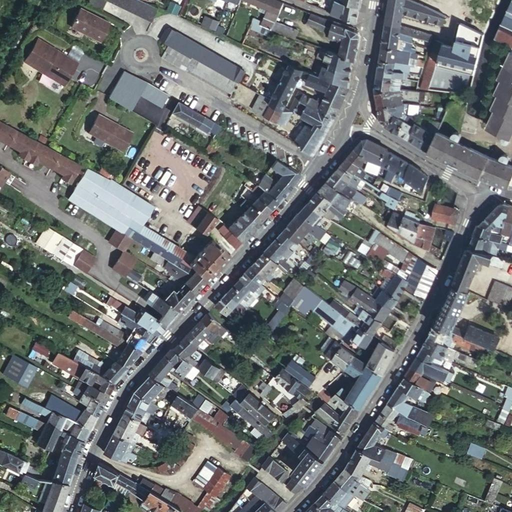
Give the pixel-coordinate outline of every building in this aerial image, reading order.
[(109,0),(151,20),(158,7),(153,5),(147,2),(143,0),(109,0)] [(264,0),(261,8),(267,10),(269,11),(273,0),(264,0)] [(279,15),(284,3),(275,0),(273,0),(269,11),(279,15)] [(357,23),(359,7),(342,2),(336,0),(331,14),(357,23)] [(386,24),(401,25),(402,17),(404,0),(389,0),(387,14),(386,24)] [(494,11),(499,0),(485,0),(483,5),(494,11)] [(167,11),(176,15),(181,6),(171,2),(167,11)] [(511,2),(495,40),(511,48),(511,52),(511,2)] [(80,8),(71,26),(101,41),(110,23),(80,8)] [(269,11),(267,10),(260,27),(271,32),(271,31),(275,23),(279,15),(269,11)] [(332,27),(334,21),(311,13),(309,18),(332,27)] [(471,28),(484,33),(485,30),(487,25),(489,21),(474,14),(467,26),(471,28)] [(329,39),(343,44),(344,41),(329,34),(332,27),(309,18),(307,26),(321,31),(329,39)] [(205,27),(217,31),(219,24),(208,20),(205,27)] [(340,55),(354,61),(356,61),(362,38),(359,32),(355,31),(356,29),(334,21),(332,27),(329,34),(344,41),(343,44),(340,55)] [(271,31),(295,39),(298,31),(275,23),(271,31)] [(401,25),(386,24),(384,31),(399,33),(401,25)] [(433,35),(401,25),(399,33),(399,34),(409,37),(431,42),(432,40),(433,35)] [(167,27),(160,40),(167,44),(170,46),(191,57),(209,67),(236,81),(238,82),(246,71),(167,27)] [(481,43),(484,33),(471,28),(467,39),(481,43)] [(256,33),(251,31),(248,38),(253,40),(256,33)] [(384,31),(383,39),(398,42),(399,34),(399,33),(384,31)] [(399,34),(398,42),(408,44),(409,37),(399,34)] [(25,61),(65,84),(78,62),(39,39),(25,61)] [(383,39),(382,49),(396,52),(398,42),(383,39)] [(441,49),(443,43),(436,41),(434,47),(441,49)] [(408,44),(398,42),(396,52),(406,53),(415,55),(416,49),(412,49),(413,45),(408,44)] [(170,46),(167,44),(160,55),(184,69),(185,68),(164,56),(170,46)] [(164,56),(185,68),(191,57),(170,46),(164,56)] [(382,49),(380,60),(395,62),(395,57),(396,52),(382,49)] [(338,66),(352,72),(354,61),(340,55),(326,51),(324,59),(338,64),(339,64),(338,66)] [(511,52),(498,79),(501,81),(494,94),(498,96),(491,110),(495,111),(486,129),(510,141),(511,137),(511,52)] [(395,62),(405,64),(410,65),(417,66),(419,55),(415,55),(406,53),(405,58),(395,57),(395,62)] [(191,57),(185,68),(203,78),(209,67),(191,57)] [(438,60),(431,58),(428,67),(435,69),(438,60)] [(380,60),(379,69),(400,72),(404,73),(405,64),(395,62),(380,60)] [(312,72),(293,64),(284,80),(280,87),(279,88),(292,95),(302,76),(309,79),(312,72)] [(325,65),(323,77),(350,88),(352,75),(337,69),(325,65)] [(337,69),(352,75),(352,72),(338,66),(337,69)] [(229,93),(236,81),(209,67),(203,78),(229,93)] [(435,69),(428,67),(424,79),(431,81),(435,69)] [(379,69),(378,77),(389,78),(389,75),(401,77),(403,78),(404,73),(400,72),(379,69)] [(139,79),(125,71),(119,82),(132,90),(139,79)] [(350,88),(323,77),(312,72),(309,79),(310,80),(308,84),(323,90),(323,89),(329,92),(326,97),(325,102),(340,109),(350,88)] [(378,77),(375,93),(390,88),(400,88),(401,77),(389,75),(389,78),(378,77)] [(140,94),(144,90),(147,83),(139,79),(132,90),(140,94)] [(145,91),(175,108),(179,101),(147,83),(144,90),(145,91)] [(279,88),(272,100),(270,104),(283,111),(285,107),(292,95),(279,88)] [(390,88),(375,93),(378,107),(391,104),(390,109),(395,109),(396,104),(403,104),(403,99),(400,88),(390,88)] [(419,91),(416,91),(400,88),(403,99),(418,101),(419,91)] [(301,93),(291,111),(292,111),(296,113),(302,101),(303,99),(305,95),(301,93)] [(270,104),(272,100),(260,94),(251,109),(278,124),(285,124),(292,111),(291,111),(285,107),(283,111),(270,104)] [(335,118),(340,109),(325,102),(319,100),(318,102),(305,95),(303,99),(302,101),(335,118)] [(209,130),(216,133),(220,126),(179,101),(175,108),(173,112),(207,132),(209,130)] [(302,101),(296,113),(316,124),(329,130),(335,118),(302,101)] [(391,104),(378,107),(381,120),(388,128),(396,116),(401,115),(402,111),(409,112),(410,105),(403,104),(396,104),(395,109),(390,109),(391,104)] [(99,114),(89,132),(124,150),(133,132),(99,114)] [(404,121),(414,127),(415,123),(416,120),(407,115),(404,121)] [(396,116),(388,128),(393,131),(399,134),(400,133),(404,121),(396,116)] [(69,180),(80,162),(45,144),(0,120),(0,138),(20,149),(18,153),(35,162),(37,158),(62,171),(60,176),(69,180)] [(429,152),(437,132),(442,123),(432,120),(429,128),(427,127),(426,131),(415,123),(414,127),(410,140),(423,148),(429,152)] [(292,140),(314,155),(329,130),(316,124),(314,127),(303,121),(292,140)] [(407,138),(410,140),(414,127),(404,121),(400,133),(407,138)] [(220,126),(216,133),(221,136),(225,129),(220,126)] [(471,148),(437,132),(429,152),(461,167),(482,177),(509,187),(511,179),(511,165),(500,161),(491,158),(482,153),(471,148)] [(364,141),(342,165),(355,172),(368,158),(385,163),(390,166),(399,170),(410,176),(409,179),(423,191),(429,176),(426,174),(420,170),(411,164),(404,160),(394,155),(382,148),(383,146),(368,139),(364,141)] [(289,192),(301,176),(250,143),(245,151),(282,175),(277,182),(289,192)] [(235,160),(231,167),(240,172),(244,165),(235,160)] [(0,183),(9,171),(0,165),(0,183)] [(342,165),(337,172),(350,179),(352,177),(355,172),(342,165)] [(109,180),(87,166),(76,185),(97,197),(98,197),(109,180)] [(399,170),(390,166),(384,179),(393,183),(399,170)] [(337,172),(328,181),(341,190),(347,183),(350,179),(337,172)] [(273,188),(277,182),(266,175),(262,181),(273,188)] [(363,187),(368,180),(359,175),(355,179),(352,177),(350,179),(355,182),(363,187)] [(98,197),(131,218),(140,224),(146,214),(151,205),(142,200),(109,180),(98,197)] [(259,188),(265,191),(280,202),(289,192),(277,182),(273,188),(262,181),(257,187),(259,188)] [(341,190),(328,181),(321,189),(335,198),(341,190)] [(347,183),(341,190),(348,194),(353,198),(358,191),(352,187),(347,183)] [(97,197),(76,185),(67,198),(88,210),(97,197)] [(259,198),(265,191),(259,188),(254,194),(259,198)] [(397,188),(392,195),(400,200),(405,192),(397,188)] [(321,189),(320,191),(334,200),(335,198),(321,189)] [(348,194),(341,190),(335,198),(342,202),(342,201),(348,194)] [(280,202),(265,191),(259,198),(273,210),(280,202)] [(334,200),(320,191),(309,204),(322,216),(329,208),(338,214),(343,206),(334,200)] [(353,198),(360,202),(364,195),(358,191),(353,198)] [(353,198),(348,194),(342,201),(348,205),(353,198)] [(400,200),(392,195),(388,203),(391,206),(395,208),(400,200)] [(116,228),(122,232),(131,218),(98,197),(97,197),(88,210),(116,228)] [(259,198),(252,205),(266,217),(273,210),(259,198)] [(335,198),(334,200),(343,206),(346,208),(348,205),(342,201),(342,202),(335,198)] [(432,218),(455,224),(460,215),(457,209),(440,205),(438,204),(437,203),(432,218)] [(309,204),(301,213),(315,224),(322,216),(309,204)] [(505,226),(510,206),(506,204),(498,205),(490,216),(499,222),(499,224),(502,225),(505,226)] [(187,223),(196,228),(208,235),(216,221),(197,206),(197,205),(187,223)] [(250,216),(259,225),(266,217),(252,205),(246,211),(251,216),(250,216)] [(511,228),(511,206),(510,206),(505,226),(503,232),(505,233),(510,234),(511,228)] [(233,234),(243,243),(259,225),(250,216),(245,212),(228,230),(229,231),(233,234)] [(394,212),(389,225),(399,231),(405,216),(394,212)] [(315,224),(301,213),(293,222),(306,234),(309,231),(315,224)] [(399,231),(415,240),(420,222),(405,216),(399,231)] [(490,216),(482,226),(492,229),(494,229),(499,224),(499,222),(490,216)] [(131,237),(141,244),(154,252),(169,261),(180,267),(188,254),(151,230),(140,224),(131,218),(122,232),(131,237)] [(296,241),(299,243),(305,236),(306,234),(293,222),(285,230),(296,241)] [(415,240),(430,249),(436,227),(420,222),(415,240)] [(321,228),(315,224),(309,231),(316,236),(321,228)] [(53,251),(63,235),(47,225),(37,241),(53,251)] [(473,236),(475,237),(500,243),(503,237),(491,233),(492,229),(482,226),(478,225),(473,236)] [(113,245),(123,250),(131,237),(122,232),(116,228),(108,242),(113,245)] [(316,236),(321,240),(327,233),(321,228),(316,236)] [(447,229),(447,230),(444,238),(451,241),(455,232),(452,231),(447,229)] [(296,241),(285,230),(279,237),(290,248),(296,241)] [(222,239),(235,251),(243,243),(233,234),(229,231),(222,239)] [(316,236),(309,231),(306,234),(305,236),(309,239),(306,243),(313,249),(317,244),(313,240),(316,236)] [(326,244),(332,236),(327,233),(321,240),(326,244)] [(72,265),(82,248),(72,241),(71,240),(65,236),(64,236),(53,253),(72,265)] [(279,237),(273,244),(284,254),(290,248),(279,237)] [(475,237),(469,248),(495,257),(498,248),(507,249),(509,244),(500,243),(475,237)] [(231,256),(212,240),(210,243),(228,259),(231,256)] [(301,245),(299,243),(296,241),(290,248),(294,252),(301,245)] [(192,273),(207,281),(228,259),(210,243),(192,261),(198,267),(192,273)] [(284,254),(273,244),(266,252),(279,263),(288,272),(292,268),(280,258),(284,254)] [(294,252),(290,248),(284,254),(289,259),(295,253),(294,252)] [(468,248),(453,285),(468,291),(481,261),(500,267),(496,279),(507,284),(511,271),(511,261),(495,257),(469,248),(468,248)] [(82,271),(86,273),(95,258),(82,250),(78,257),(73,265),(82,271)] [(113,267),(126,274),(130,268),(136,258),(133,257),(123,250),(113,267)] [(169,261),(154,252),(151,258),(157,262),(160,258),(168,263),(169,261)] [(279,263),(266,252),(254,264),(268,276),(277,265),(279,263)] [(418,256),(411,252),(402,270),(410,274),(418,256)] [(188,254),(180,267),(192,273),(198,267),(192,261),(189,258),(192,256),(188,254)] [(438,270),(434,267),(424,260),(418,256),(410,274),(407,281),(408,283),(416,293),(425,298),(438,270)] [(157,262),(166,267),(168,263),(160,258),(157,262)] [(181,285),(193,296),(207,281),(192,273),(180,267),(169,261),(168,263),(166,267),(183,283),(181,285)] [(296,279),(288,272),(279,263),(277,265),(294,281),(296,279)] [(254,264),(248,272),(261,283),(268,276),(254,264)] [(126,274),(127,275),(137,282),(141,275),(130,268),(126,274)] [(307,268),(304,273),(308,277),(310,277),(314,273),(307,268)] [(397,276),(387,269),(384,274),(388,277),(381,289),(386,293),(397,276)] [(261,283),(248,272),(242,278),(256,289),(261,283)] [(308,277),(304,273),(298,280),(302,285),(308,277)] [(408,283),(407,281),(397,276),(386,293),(398,300),(408,283)] [(242,278),(229,292),(241,302),(243,304),(246,302),(244,300),(248,296),(249,298),(253,293),(258,297),(261,294),(256,289),(242,278)] [(302,285),(298,280),(296,279),(294,281),(287,292),(297,299),(298,298),(305,287),(302,285)] [(358,289),(352,285),(345,281),(340,289),(352,297),(358,289)] [(511,289),(494,282),(487,299),(506,307),(511,293),(511,289)] [(267,287),(261,283),(256,289),(261,294),(267,287)] [(164,299),(179,311),(193,296),(181,285),(178,288),(174,286),(164,299)] [(468,291),(453,285),(434,325),(448,331),(452,333),(454,334),(485,347),(494,351),(499,339),(470,326),(467,333),(454,328),(469,292),(468,291)] [(323,315),(331,305),(305,287),(298,298),(323,315)] [(393,307),(398,300),(386,293),(381,289),(378,288),(374,295),(393,307)] [(160,321),(167,324),(179,311),(164,299),(148,289),(145,295),(143,297),(162,313),(157,318),(160,321)] [(358,289),(352,297),(350,300),(359,306),(367,295),(358,289)] [(229,292),(222,298),(234,309),(241,302),(229,292)] [(282,300),(292,308),(297,299),(287,292),(282,300)] [(243,304),(248,308),(258,297),(253,293),(249,298),(248,296),(244,300),(246,302),(243,304)] [(367,295),(359,306),(364,309),(370,313),(377,302),(374,300),(375,299),(373,297),(368,294),(367,295)] [(378,300),(392,309),(393,307),(374,295),(373,297),(375,299),(374,300),(377,302),(378,300)] [(106,302),(110,305),(115,307),(118,303),(109,297),(106,302)] [(216,305),(216,307),(228,316),(234,309),(222,298),(216,305)] [(272,298),(270,301),(276,306),(280,302),(275,298),(274,299),(272,298)] [(287,315),(292,308),(282,300),(280,302),(276,306),(281,309),(287,315)] [(335,300),(331,305),(341,313),(346,316),(349,311),(335,300)] [(383,322),(392,309),(378,300),(377,302),(370,313),(383,322)] [(243,304),(241,302),(234,309),(240,313),(242,315),(243,316),(249,309),(248,308),(243,304)] [(127,315),(131,310),(118,303),(115,307),(127,315)] [(134,333),(150,343),(157,335),(150,331),(129,316),(127,315),(115,307),(110,305),(107,311),(125,324),(124,325),(134,332),(134,333)] [(341,313),(331,305),(323,315),(323,316),(334,323),(341,313)] [(234,309),(228,316),(234,320),(240,313),(234,309)] [(269,325),(274,329),(275,330),(287,315),(281,309),(278,313),(269,325)] [(379,329),(383,322),(370,313),(364,309),(360,316),(379,329)] [(100,326),(73,311),(69,318),(118,346),(122,340),(100,326)] [(150,331),(160,321),(157,318),(149,313),(144,318),(139,316),(132,311),(129,316),(150,331)] [(351,320),(355,315),(349,311),(346,316),(351,320)] [(210,313),(203,320),(213,330),(221,336),(228,329),(210,313)] [(242,315),(240,313),(234,320),(236,322),(242,315)] [(355,323),(357,324),(374,336),(379,329),(360,316),(359,318),(355,323)] [(100,326),(122,340),(123,340),(127,334),(103,320),(100,326)] [(213,330),(203,320),(187,335),(188,336),(197,343),(213,330)] [(150,331),(157,335),(167,324),(160,321),(150,331)] [(355,323),(353,321),(346,331),(350,333),(357,324),(355,323)] [(261,331),(268,337),(274,329),(269,325),(267,323),(261,331)] [(353,338),(366,347),(374,336),(357,324),(350,333),(349,335),(353,338)] [(434,325),(429,337),(442,343),(448,331),(434,325)] [(261,331),(256,327),(250,334),(255,338),(261,331)] [(127,334),(123,340),(128,343),(134,333),(133,333),(130,331),(127,334)] [(255,338),(262,344),(268,337),(261,331),(255,338)] [(350,333),(346,331),(342,336),(350,342),(353,338),(349,335),(350,333)] [(442,343),(448,346),(451,341),(454,334),(452,333),(448,331),(442,343)] [(130,344),(142,351),(150,343),(134,333),(128,343),(130,344)] [(482,354),(485,347),(454,334),(451,341),(482,354)] [(197,343),(188,336),(174,350),(194,365),(198,368),(207,357),(195,348),(198,344),(197,343)] [(336,341),(331,337),(321,349),(327,354),(336,341)] [(385,343),(395,350),(399,344),(388,337),(385,343)] [(442,343),(429,337),(422,348),(434,353),(443,357),(446,352),(455,356),(463,360),(466,354),(448,346),(442,343)] [(125,349),(130,344),(128,343),(123,340),(122,340),(118,346),(119,346),(125,349)] [(45,356),(49,348),(36,341),(31,348),(45,356)] [(343,346),(337,342),(336,341),(327,354),(334,359),(343,346)] [(374,355),(369,364),(382,373),(395,350),(385,343),(382,341),(377,350),(374,355)] [(115,360),(127,368),(142,351),(130,344),(125,349),(115,360)] [(254,354),(256,351),(249,345),(246,348),(249,350),(254,354)] [(356,356),(345,348),(343,346),(334,359),(347,368),(348,366),(356,356)] [(422,348),(411,366),(418,369),(419,366),(444,379),(449,371),(449,370),(438,364),(431,360),(434,353),(422,348)] [(97,373),(114,382),(127,368),(115,360),(114,359),(112,363),(110,362),(108,365),(103,362),(101,366),(88,359),(90,355),(79,349),(73,359),(97,373)] [(194,365),(174,350),(173,349),(167,355),(175,362),(172,366),(183,373),(180,376),(182,378),(185,375),(186,375),(191,379),(199,369),(198,368),(194,365)] [(251,357),(254,354),(249,350),(244,354),(250,359),(251,357)] [(452,361),(455,356),(446,352),(443,357),(452,361)] [(443,357),(434,353),(431,360),(438,364),(443,357)] [(18,384),(29,362),(13,354),(0,379),(0,382),(15,390),(18,384)] [(64,354),(59,363),(81,375),(79,377),(91,383),(93,379),(97,373),(73,359),(64,354)] [(297,354),(295,358),(294,359),(301,365),(305,360),(297,354)] [(103,362),(90,355),(88,359),(101,366),(103,362)] [(167,355),(158,365),(167,371),(172,366),(175,362),(167,355)] [(382,373),(369,364),(360,358),(356,356),(348,366),(360,375),(362,372),(364,373),(360,379),(372,390),(382,373)] [(480,361),(471,356),(468,362),(477,366),(480,361)] [(199,369),(213,379),(221,368),(207,357),(198,368),(199,369)] [(310,384),(317,376),(301,365),(294,359),(287,367),(310,384)] [(39,368),(29,362),(18,384),(28,389),(39,368)] [(274,376),(259,364),(253,372),(256,375),(263,380),(264,381),(267,383),(268,384),(274,376)] [(151,373),(151,374),(166,384),(167,385),(172,389),(173,389),(175,391),(178,387),(170,381),(172,380),(164,376),(167,371),(158,365),(151,373)] [(411,366),(404,377),(421,386),(422,387),(427,377),(428,375),(418,369),(411,366)] [(283,367),(276,377),(288,386),(295,377),(283,367)] [(217,383),(226,371),(221,368),(213,379),(217,383)] [(444,379),(449,381),(453,374),(449,371),(444,379)] [(99,386),(109,391),(114,382),(97,373),(93,379),(101,383),(99,386)] [(166,384),(151,374),(143,383),(158,393),(166,384)] [(293,390),(301,382),(295,377),(288,386),(293,390)] [(404,377),(398,387),(409,393),(416,396),(421,386),(404,377)] [(422,387),(428,389),(433,380),(427,377),(422,387)] [(349,400),(360,408),(372,390),(360,379),(348,397),(349,399),(349,400)] [(311,389),(301,382),(293,390),(302,397),(311,389)] [(143,383),(135,392),(151,401),(158,393),(143,383)] [(18,384),(15,390),(24,395),(28,389),(18,384)] [(172,389),(167,385),(166,384),(158,393),(164,397),(165,398),(172,389)] [(85,392),(103,404),(109,391),(99,386),(98,389),(90,385),(85,392)] [(239,401),(248,390),(249,389),(244,385),(234,397),(239,401)] [(508,397),(511,398),(511,387),(508,385),(505,392),(501,390),(500,393),(508,397)] [(422,387),(421,386),(416,396),(422,400),(428,389),(422,387)] [(84,392),(76,387),(73,391),(82,396),(85,392),(84,392)] [(398,387),(387,403),(400,410),(416,418),(420,409),(418,408),(403,402),(407,395),(409,393),(398,387)] [(342,388),(338,392),(344,396),(344,395),(347,392),(342,388)] [(87,405),(99,411),(103,404),(85,392),(82,396),(79,400),(79,401),(87,405)] [(135,392),(131,400),(147,410),(151,401),(135,392)] [(192,403),(198,407),(205,396),(200,393),(199,392),(192,403)] [(338,392),(332,398),(344,408),(349,400),(344,396),(338,392)] [(158,393),(151,401),(155,403),(159,399),(161,401),(164,397),(158,393)] [(182,410),(188,400),(178,393),(173,403),(182,410)] [(247,407),(256,415),(265,404),(256,396),(252,401),(247,407)] [(40,413),(43,406),(26,397),(22,404),(40,413)] [(206,412),(213,401),(207,397),(200,408),(206,412)] [(246,406),(247,407),(252,401),(248,397),(243,403),(246,406)] [(307,401),(302,397),(294,403),(298,407),(307,401)] [(511,398),(508,397),(503,408),(509,411),(511,405),(511,398)] [(71,420),(76,423),(90,430),(97,416),(85,410),(83,412),(81,416),(75,413),(62,407),(49,400),(45,407),(67,418),(71,420)] [(147,410),(131,400),(126,410),(142,419),(147,410)] [(192,416),(198,407),(192,403),(188,400),(182,410),(192,416)] [(349,400),(344,408),(346,410),(354,416),(360,408),(349,400)] [(155,403),(151,401),(147,410),(150,412),(151,412),(152,413),(153,414),(157,405),(155,403)] [(246,406),(243,403),(239,401),(234,408),(240,413),(246,406)] [(75,413),(78,410),(77,408),(65,402),(62,407),(75,413)] [(231,411),(234,408),(228,403),(225,407),(231,411)] [(316,411),(320,414),(328,406),(325,403),(316,411)] [(400,410),(387,403),(380,413),(393,420),(400,410)] [(263,420),(272,410),(265,404),(256,415),(263,420)] [(97,416),(99,411),(87,405),(85,410),(97,416)] [(6,415),(14,419),(18,410),(10,406),(6,415)] [(45,407),(43,406),(40,413),(50,418),(47,424),(60,430),(62,428),(67,418),(45,407)] [(222,423),(228,413),(229,412),(220,406),(213,417),(222,423)] [(270,437),(275,430),(268,424),(263,420),(256,415),(247,407),(246,406),(240,413),(257,427),(269,436),(270,437)] [(324,418),(332,410),(328,406),(320,414),(324,418)] [(258,449),(232,430),(222,423),(213,417),(206,412),(200,408),(198,407),(192,416),(200,422),(200,423),(204,426),(205,424),(207,426),(206,427),(213,432),(213,433),(237,449),(235,451),(249,461),(258,449)] [(497,420),(504,423),(509,412),(509,411),(503,408),(497,420)] [(427,424),(427,423),(432,413),(420,409),(416,418),(427,424)] [(18,410),(14,419),(24,423),(28,415),(18,410)] [(124,413),(140,422),(142,419),(126,410),(124,413)] [(147,410),(142,419),(146,421),(151,412),(150,412),(147,410)] [(263,420),(268,424),(274,416),(276,414),(272,410),(263,420)] [(324,418),(332,425),(340,415),(332,410),(324,418)] [(350,423),(354,416),(346,410),(341,417),(350,423)] [(124,413),(119,423),(135,432),(140,422),(124,413)] [(233,417),(228,413),(222,423),(232,430),(236,425),(230,421),(233,417)] [(380,413),(375,421),(387,428),(391,423),(393,420),(380,413)] [(28,415),(24,423),(33,428),(38,419),(28,415)] [(340,415),(332,425),(343,434),(350,423),(341,417),(340,415)] [(67,430),(71,420),(67,418),(62,428),(67,430)] [(408,429),(411,421),(401,418),(400,422),(398,426),(408,429)] [(499,423),(488,418),(486,424),(496,429),(498,426),(499,423)] [(47,424),(38,419),(33,428),(43,432),(47,424)] [(329,433),(332,431),(316,419),(314,422),(329,433)] [(71,433),(76,423),(71,420),(67,430),(71,433)] [(375,421),(358,448),(392,462),(401,466),(405,456),(374,444),(383,431),(390,435),(392,430),(387,428),(375,421)] [(417,433),(419,429),(420,425),(411,421),(408,429),(417,433)] [(140,422),(135,432),(139,434),(142,435),(147,426),(140,422)] [(90,430),(76,423),(71,433),(70,435),(85,442),(90,430)] [(119,423),(115,432),(131,441),(135,432),(119,423)] [(37,443),(51,449),(60,430),(47,424),(43,432),(39,440),(37,443)] [(334,450),(341,438),(332,431),(329,433),(327,436),(312,424),(305,433),(314,439),(317,436),(334,450)] [(264,443),(269,436),(257,427),(252,434),(264,443)] [(179,435),(172,430),(165,442),(172,447),(179,435)] [(194,437),(184,430),(182,434),(182,435),(191,441),(194,437)] [(296,431),(292,435),(298,440),(301,435),(296,431)] [(115,432),(110,441),(126,449),(131,441),(115,432)] [(135,432),(131,441),(135,443),(139,434),(135,432)] [(290,434),(284,439),(307,458),(296,472),(308,482),(325,461),(307,447),(298,440),(292,435),(290,434)] [(81,450),(85,442),(70,435),(66,443),(81,450)] [(172,452),(182,458),(185,459),(195,444),(191,441),(182,435),(172,451),(172,452)] [(307,447),(325,461),(334,450),(317,436),(314,439),(307,447)] [(110,441),(105,452),(121,459),(126,449),(110,441)] [(126,449),(130,451),(135,443),(131,441),(126,449)] [(468,454),(482,459),(487,448),(473,442),(468,454)] [(81,450),(66,443),(62,451),(77,458),(79,453),(81,450)] [(392,462),(358,448),(345,467),(358,473),(359,473),(364,466),(367,462),(370,463),(388,470),(392,462)] [(130,451),(126,449),(121,459),(125,461),(128,456),(134,459),(137,454),(130,451)] [(56,468),(72,473),(77,458),(62,451),(57,466),(56,468)] [(21,460),(6,452),(1,462),(1,463),(17,470),(21,460)] [(175,468),(182,458),(172,452),(168,459),(165,464),(161,465),(161,471),(169,471),(169,475),(175,468)] [(271,455),(263,465),(283,481),(291,471),(271,455)] [(24,473),(27,464),(28,463),(21,460),(17,470),(21,471),(24,473)] [(205,489),(206,487),(219,467),(208,460),(194,482),(205,489)] [(122,470),(100,462),(95,475),(117,485),(115,488),(123,492),(126,486),(131,489),(140,477),(122,470)] [(387,472),(397,476),(401,466),(392,462),(388,470),(387,472)] [(41,470),(27,464),(24,473),(37,479),(41,470)] [(206,487),(210,490),(222,498),(238,477),(220,466),(219,467),(206,487)] [(404,479),(408,469),(401,466),(397,476),(404,479)] [(345,467),(334,481),(347,489),(349,486),(358,473),(345,467)] [(53,477),(68,483),(72,473),(56,468),(53,477)] [(37,479),(24,473),(23,476),(20,482),(31,486),(48,489),(52,477),(37,479)] [(358,482),(364,476),(359,473),(358,473),(349,486),(361,494),(359,497),(361,499),(368,490),(358,482)] [(144,474),(141,478),(152,487),(156,480),(144,474)] [(304,482),(296,475),(288,485),(296,492),(304,482)] [(46,503),(59,510),(68,483),(53,477),(52,477),(48,489),(48,490),(44,502),(46,503)] [(179,511),(181,510),(170,502),(161,495),(152,487),(141,478),(140,477),(131,489),(144,499),(140,504),(149,511),(152,506),(159,511),(179,511)] [(285,506),(288,504),(255,477),(248,486),(266,500),(280,511),(286,507),(285,506)] [(489,488),(497,491),(502,480),(494,477),(489,488)] [(152,487),(161,495),(167,486),(156,480),(152,487)] [(334,481),(325,494),(334,500),(338,502),(347,489),(334,481)] [(20,482),(17,488),(27,493),(44,502),(48,490),(48,489),(31,486),(20,482)] [(170,502),(177,490),(168,485),(167,486),(161,495),(170,502)] [(361,494),(349,486),(347,489),(353,494),(359,497),(361,494)] [(492,503),(497,491),(489,488),(484,500),(492,503)] [(183,511),(207,511),(208,510),(201,506),(200,506),(194,502),(196,499),(178,489),(177,490),(170,502),(181,510),(183,511)] [(347,489),(338,502),(344,506),(353,494),(347,489)] [(201,506),(208,510),(222,498),(210,490),(200,505),(201,506)] [(314,502),(315,503),(323,510),(325,511),(337,511),(329,505),(334,500),(325,494),(323,492),(314,502)] [(246,499),(241,495),(238,500),(243,504),(246,499)] [(232,511),(280,511),(266,500),(254,511),(241,511),(233,505),(230,509),(232,511)] [(338,502),(334,500),(329,505),(337,511),(353,511),(354,511),(344,506),(338,502)] [(405,511),(423,511),(426,508),(411,501),(405,511)] [(45,511),(58,511),(59,510),(46,503),(44,502),(42,511),(44,511),(45,511)] [(101,511),(103,508),(86,503),(82,511),(101,511)] [(315,503),(305,511),(320,511),(323,510),(315,503)]
